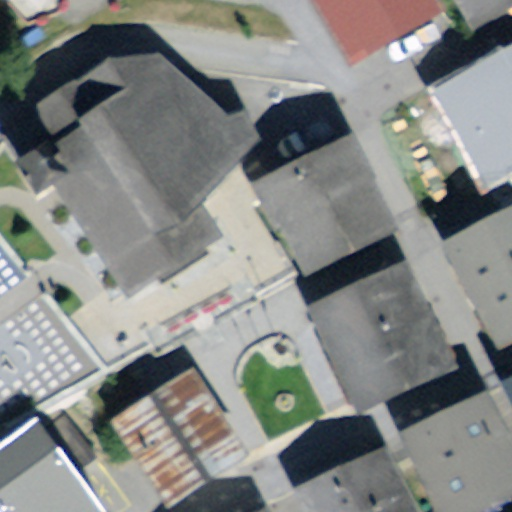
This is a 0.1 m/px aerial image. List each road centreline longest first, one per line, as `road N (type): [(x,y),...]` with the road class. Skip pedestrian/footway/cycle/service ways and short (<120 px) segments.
road 1 (residential): [(0,124),(63,72),(129,45),(320,70),(284,0)]
road 2 (residential): [(237,511),(511,364)]
road 3 (residential): [(511,35),(346,120)]
